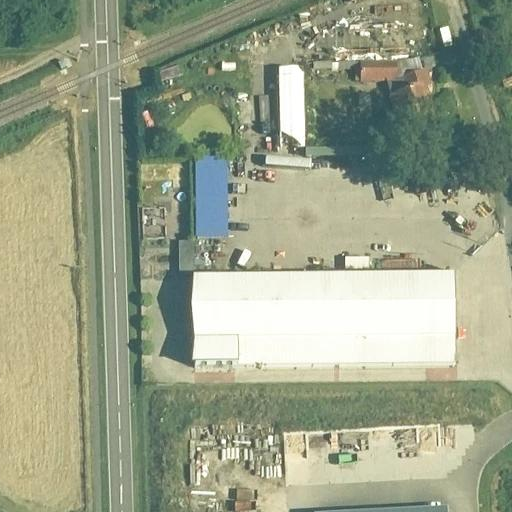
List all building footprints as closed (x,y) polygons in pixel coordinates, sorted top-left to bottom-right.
[(386,83),(396,83),(396,64),(361,63),(361,82),(386,83)] [(274,149),(300,149),(300,68),(273,68),(274,149)] [(430,86),(425,71),(396,83),(386,83),(402,131),(435,120),(425,87),(430,86)] [(222,157),(190,157),(190,238),(222,238),(222,157)] [(176,241),(176,259),(189,259),(190,242),(176,241)] [(193,265),(193,361),(451,360),(450,264),(193,265)]
